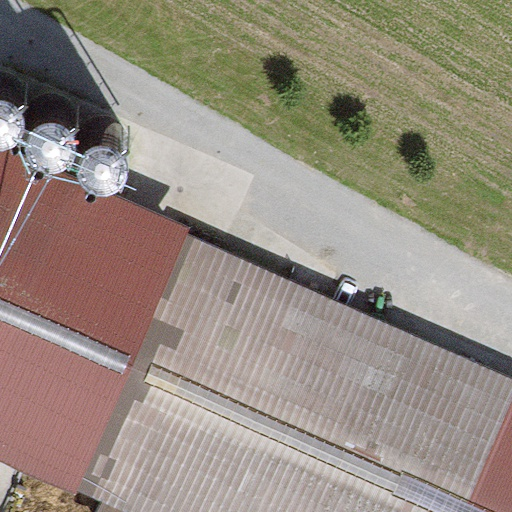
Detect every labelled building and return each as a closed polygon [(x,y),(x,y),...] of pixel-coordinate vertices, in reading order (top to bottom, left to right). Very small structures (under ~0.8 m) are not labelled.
[(0,122),(17,117),(26,100),(21,81),(3,71),(0,72),(0,122)] [(51,144),(70,138),(79,121),(73,102),(56,92),(37,98),(27,116),(33,135),(51,144)] [(103,170),(122,165),(132,147),(126,128),(108,119),(89,124),(80,142),(86,161),(103,170)] [(0,453),(75,485),(187,227),(0,147),(0,453)] [(511,511),(511,366),(187,227),(75,485),(106,498),(99,511),(511,511)]
